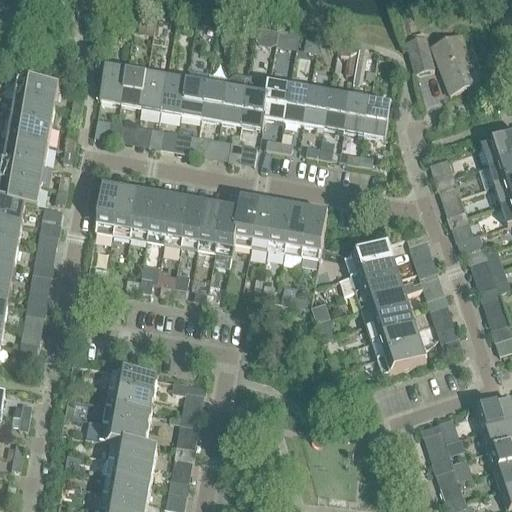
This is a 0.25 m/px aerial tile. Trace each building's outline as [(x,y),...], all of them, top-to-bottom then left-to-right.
[(140,21),(137,39),(152,41),(156,23),(140,21)] [(224,32),(221,49),(233,51),(236,34),(224,32)] [(483,75),(475,78),(461,41),(431,52),(450,100),(468,93),(471,101),(490,94),(483,75)] [(306,44),(304,57),(316,59),(319,46),(306,44)] [(414,80),(434,74),(425,44),(406,49),(414,80)] [(342,52),(340,63),(347,64),(344,79),(354,81),(358,63),(359,55),(342,52)] [(354,81),(353,89),(362,91),(368,55),(359,54),(359,55),(358,63),(354,81)] [(99,106),(120,109),(127,71),(105,67),(99,106)] [(120,109),(142,113),(148,75),(127,71),(120,109)] [(142,113),(161,117),(168,79),(148,75),(142,113)] [(161,117),(181,120),(188,82),(168,79),(161,117)] [(181,120),(202,124),(209,86),(188,82),(181,120)] [(18,84),(14,105),(54,113),(58,91),(18,84)] [(269,85),(267,96),(268,96),(263,124),(265,124),(283,127),(290,88),(269,85)] [(202,124),(222,127),(229,89),(209,86),(202,124)] [(283,127),(304,131),(311,92),(290,88),(283,127)] [(222,127),(242,131),(249,93),(229,89),(222,127)] [(304,131),(324,134),(331,96),(311,92),(304,131)] [(263,135),(265,124),(263,124),(268,96),(267,96),(249,93),(242,131),(263,135)] [(324,134),(344,138),(350,99),(331,96),(324,134)] [(344,138),(364,141),(371,103),(350,99),(344,138)] [(73,103),(71,116),(80,117),(82,104),(73,103)] [(392,106),(371,103),(364,141),(385,145),(392,106)] [(14,105),(10,126),(51,133),(54,113),(14,105)] [(78,129),(80,117),(71,116),(69,128),(78,129)] [(10,126),(7,146),(47,153),(51,133),(10,126)] [(112,128),(110,138),(122,140),(124,130),(112,128)] [(152,135),(150,145),(163,147),(164,137),(152,135)] [(121,149),(122,140),(110,138),(108,147),(121,149)] [(193,142),(191,152),(204,154),(205,144),(193,142)] [(66,143),(64,156),(73,158),(75,145),(66,143)] [(511,143),(482,153),(489,173),(511,165),(511,143)] [(161,156),(163,147),(150,145),(148,154),(161,156)] [(7,146),(3,166),(43,173),(47,153),(7,146)] [(266,157),(278,159),(279,151),(268,149),(266,157)] [(233,150),(231,159),(244,161),(246,152),(233,150)] [(292,153),(279,151),(278,159),(291,162),(292,153)] [(202,164),(204,154),(191,152),(189,162),(202,164)] [(71,170),(73,158),(64,156),(62,168),(71,170)] [(306,165),(318,167),(320,158),(308,156),(306,165)] [(332,160),(320,158),(318,167),(331,169),(332,160)] [(242,171),(244,161),(231,159),(230,169),(242,171)] [(346,172),(358,174),(360,165),(348,163),(346,172)] [(373,167),(360,165),(358,174),(371,177),(373,167)] [(485,196),(495,193),(511,186),(511,165),(489,173),(479,177),(485,196)] [(3,166),(0,184),(0,186),(40,193),(43,173),(3,166)] [(452,180),(443,183),(446,193),(456,190),(452,180)] [(59,183),(57,196),(66,198),(68,185),(59,183)] [(438,196),(446,193),(443,183),(435,186),(438,196)] [(36,214),(40,193),(0,186),(0,205),(25,211),(25,212),(36,214)] [(511,186),(495,193),(501,212),(511,208),(511,186)] [(96,238),(114,241),(122,196),(104,193),(96,238)] [(64,210),(66,198),(57,196),(55,208),(64,210)] [(114,241),(131,244),(139,199),(122,196),(114,241)] [(131,244),(148,247),(156,202),(139,199),(131,244)] [(148,247),(165,250),(173,205),(156,202),(148,247)] [(0,227),(22,231),(25,212),(25,211),(0,205),(0,227)] [(165,250),(182,253),(190,208),(173,205),(165,250)] [(242,205),(240,217),(241,217),(235,251),(236,251),(251,254),(259,208),(242,205)] [(182,253),(199,256),(207,211),(190,208),(182,253)] [(251,254),(268,257),(276,211),(259,208),(251,254)] [(508,231),(511,229),(511,208),(501,212),(508,231)] [(199,256),(216,259),(224,214),(207,211),(199,256)] [(268,257),(286,260),(294,214),(276,211),(268,257)] [(234,263),(236,251),(235,251),(241,217),(240,217),(224,214),(216,259),(234,263)] [(286,260),(303,263),(311,217),(294,214),(286,260)] [(328,221),(311,217),(303,263),(321,266),(328,221)] [(465,218),(456,222),(459,232),(469,229),(465,218)] [(451,235),(459,232),(456,222),(447,224),(451,235)] [(0,227),(0,248),(18,252),(22,231),(0,227)] [(40,239),(49,241),(51,230),(42,228),(40,239)] [(60,231),(51,230),(49,241),(58,243),(60,231)] [(410,252),(427,246),(425,240),(408,245),(410,252)] [(0,269),(15,272),(18,252),(0,248),(0,269)] [(345,267),(351,283),(394,269),(389,252),(345,267)] [(483,256),(474,259),(478,269),(487,266),(483,256)] [(469,272),(478,269),(474,259),(465,262),(469,272)] [(0,289),(11,292),(15,272),(0,269),(0,289)] [(32,280),(42,282),(45,271),(34,269),(32,280)] [(346,303),(356,300),(400,286),(394,269),(351,283),(340,287),(346,303)] [(435,269),(426,271),(430,282),(438,279),(435,269)] [(53,272),(45,271),(42,282),(51,283),(53,272)] [(421,285),(430,282),(426,271),(417,274),(421,285)] [(191,278),(144,272),(142,287),(189,294),(191,278)] [(92,288),(106,291),(107,281),(94,279),(92,288)] [(119,283),(107,281),(106,291),(117,293),(119,283)] [(126,295),(139,297),(141,288),(128,285),(126,295)] [(356,300),(361,316),(405,302),(400,286),(356,300)] [(152,290),(141,288),(139,297),(151,299),(152,290)] [(0,289),(0,310),(7,312),(11,292),(0,289)] [(159,301),(173,303),(175,294),(161,291),(159,301)] [(238,302),(239,293),(227,291),(226,300),(238,302)] [(187,296),(175,294),(173,303),(185,306),(187,296)] [(496,294),(487,297),(491,308),(499,305),(496,294)] [(247,304),(259,306),(261,297),(260,297),(254,296),(248,295),(247,304)] [(273,299),(261,297),(259,306),(272,309),(273,299)] [(481,311),(491,308),(487,297),(478,300),(481,311)] [(194,307),(207,310),(209,300),(196,298),(194,307)] [(221,302),(209,300),(207,310),(219,312),(221,302)] [(281,310),(294,313),(295,304),(283,301),(281,310)] [(445,301),(437,304),(440,315),(449,312),(445,301)] [(361,316),(367,333),(410,318),(405,302),(361,316)] [(308,306),(295,304),(294,313),(306,315),(308,306)] [(431,318),(440,315),(437,304),(428,307),(431,318)] [(25,320),(35,322),(37,310),(27,308),(25,320)] [(46,312),(37,310),(35,322),(44,324),(46,312)] [(325,310),(311,315),(316,330),(330,325),(325,310)] [(367,333),(372,349),(416,335),(410,318),(367,333)] [(329,327),(316,331),(321,347),(334,343),(329,327)] [(511,343),(509,333),(500,336),(503,347),(511,344),(511,343)] [(456,334),(447,336),(451,348),(460,345),(456,334)] [(372,349),(377,365),(421,351),(416,335),(372,349)] [(442,351),(451,348),(447,336),(438,339),(442,351)] [(494,350),(503,347),(500,336),(491,339),(494,350)] [(18,360),(28,362),(30,350),(20,349),(18,360)] [(39,352),(30,350),(28,362),(37,364),(39,352)] [(427,368),(421,351),(377,365),(383,382),(427,368)] [(111,377),(108,396),(153,404),(157,385),(111,377)] [(174,388),(172,399),(186,401),(186,398),(187,391),(174,388)] [(204,401),(206,394),(187,391),(186,398),(204,401)] [(108,396),(105,413),(150,421),(153,404),(108,396)] [(474,418),(481,438),(511,427),(511,408),(511,406),(474,418)] [(22,413),(20,423),(29,425),(32,411),(23,409),(22,413)] [(15,412),(13,422),(20,423),(22,413),(15,412)] [(105,413),(102,430),(147,438),(150,421),(105,413)] [(180,432),(191,433),(193,421),(183,420),(180,432)] [(201,423),(193,421),(191,433),(199,435),(201,423)] [(13,422),(11,431),(19,433),(20,423),(13,422)] [(27,437),(29,425),(20,423),(19,433),(18,435),(27,437)] [(511,427),(481,438),(487,457),(511,448),(511,427)] [(99,448),(111,450),(111,449),(144,455),(144,454),(147,438),(102,430),(99,448)] [(423,443),(442,437),(440,430),(420,436),(423,443)] [(511,448),(487,457),(494,477),(511,471),(511,448)] [(16,449),(13,463),(22,465),(25,450),(16,449)] [(111,450),(108,465),(154,474),(157,457),(144,454),(144,455),(111,449),(111,450)] [(175,465),(185,467),(186,456),(177,454),(175,465)] [(195,458),(186,456),(185,467),(193,469),(195,458)] [(20,477),(22,465),(13,463),(11,475),(20,477)] [(431,469),(433,476),(452,469),(450,463),(431,469)] [(106,481),(105,483),(151,491),(154,474),(108,465),(104,465),(102,480),(106,481)] [(466,465),(452,469),(454,475),(459,489),(473,484),(466,465)] [(249,467),(248,477),(257,478),(259,469),(249,467)] [(454,475),(452,469),(433,476),(435,481),(454,475)] [(511,471),(494,477),(500,496),(511,492),(511,471)] [(105,483),(102,500),(148,508),(151,491),(105,483)] [(169,500),(179,501),(180,490),(171,488),(169,500)] [(15,505),(17,491),(9,489),(6,503),(15,505)] [(189,491),(180,490),(179,501),(187,503),(189,491)] [(511,511),(511,492),(500,496),(505,511),(511,511)] [(102,500),(100,511),(147,511),(148,508),(102,500)] [(443,508),(444,511),(454,511),(465,508),(463,502),(443,508)]
